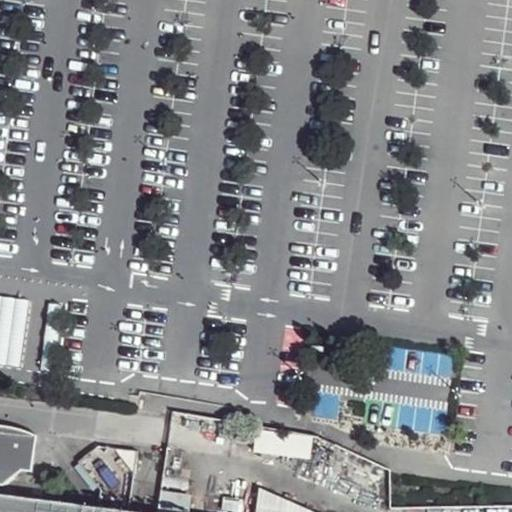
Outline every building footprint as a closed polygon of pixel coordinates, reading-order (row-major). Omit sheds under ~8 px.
[(25,310),(0,306),(0,375),(16,378),(25,310)] [(124,505),(0,487),(0,471),(28,475),(44,463),(54,464),(60,420),(23,411),(0,412),(0,511),(217,511),(219,495),(177,490),(172,511),(154,509),(124,505)] [(311,458),(311,433),(255,433),(254,457),(311,458)] [(124,505),(154,509),(164,444),(123,438),(102,456),(127,483),(124,505)] [(382,505),(395,473),(347,452),(333,484),(382,505)]
